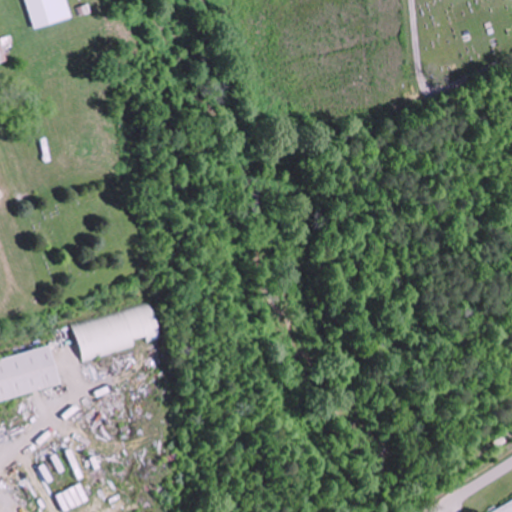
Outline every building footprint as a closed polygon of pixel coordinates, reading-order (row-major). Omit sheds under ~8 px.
[(25,0),(34,28),(72,18),(66,0),(25,0)] [(0,39),(0,63),(9,61),(3,39),(0,39)] [(139,347),(127,309),(89,320),(100,358),(139,347)] [(0,360),(0,401),(64,387),(55,347),(0,360)] [(511,511),(511,502),(494,511),(511,511)]
